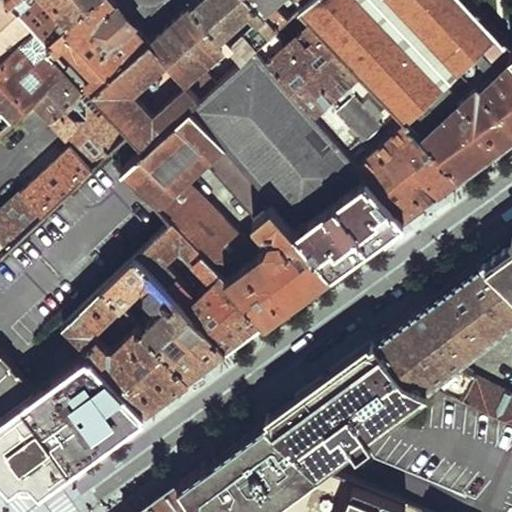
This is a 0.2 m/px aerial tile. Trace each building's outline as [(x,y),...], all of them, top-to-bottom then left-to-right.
[(0,0),(0,61),(35,28),(12,2),(10,0),(0,0)] [(14,0),(12,2),(35,28),(47,41),(94,0),(14,0)] [(128,14),(115,0),(94,0),(47,41),(56,50),(63,43),(95,78),(87,84),(91,89),(150,38),(128,14)] [(280,26),(256,0),(193,0),(191,2),(228,43),(235,50),(243,59),(257,46),(277,28),(280,26)] [(256,0),(280,26),(289,18),(274,1),(275,0),(256,0)] [(308,0),(301,7),(460,175),(479,162),(511,138),(511,137),(511,44),(471,0),(308,0)] [(228,43),(191,2),(170,20),(150,38),(91,89),(128,130),(143,147),(191,105),(243,59),(235,50),(209,73),(203,65),(228,43)] [(277,28),(257,46),(368,173),(405,215),(430,197),(460,175),(301,7),(294,13),(305,26),(289,41),(277,28)] [(35,28),(0,61),(0,252),(128,130),(91,89),(87,84),(56,50),(47,41),(35,28)] [(243,59),(191,105),(295,226),(368,173),(257,46),(243,59)] [(332,268),(295,226),(191,105),(143,147),(123,164),(173,216),(267,316),(299,293),(332,268)] [(405,215),(368,173),(295,226),(332,268),(370,241),(405,215)] [(138,251),(227,346),(247,331),(267,316),(173,216),(138,251)] [(511,235),(484,255),(511,281),(511,235)] [(227,346),(138,251),(104,283),(122,301),(139,319),(190,373),(205,362),(227,346)] [(511,281),(484,255),(429,295),(377,334),(406,371),(427,380),(511,421),(511,281)] [(122,301),(104,283),(68,319),(95,349),(147,404),(169,388),(190,373),(139,319),(113,344),(106,345),(95,333),(98,325),(122,301)] [(306,385),(267,413),(322,462),(427,380),(406,371),(377,334),(356,349),(306,385)] [(147,404),(95,349),(37,392),(0,353),(0,462),(15,479),(29,470),(40,482),(147,404)] [(433,511),(322,462),(267,413),(244,430),(215,451),(196,465),(178,478),(201,511),(433,511)] [(152,497),(131,511),(201,511),(178,478),(152,497)]
